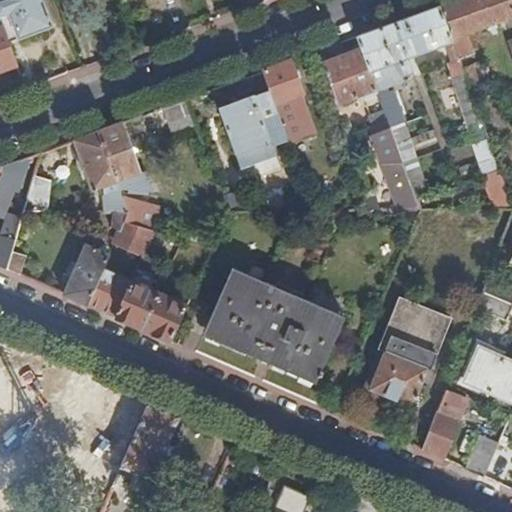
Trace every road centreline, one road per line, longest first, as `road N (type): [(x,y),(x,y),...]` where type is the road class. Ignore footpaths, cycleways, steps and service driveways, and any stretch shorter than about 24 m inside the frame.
road 1 (tertiary): [(0,297),(483,511)]
road 2 (residential): [(361,0),(0,128)]
